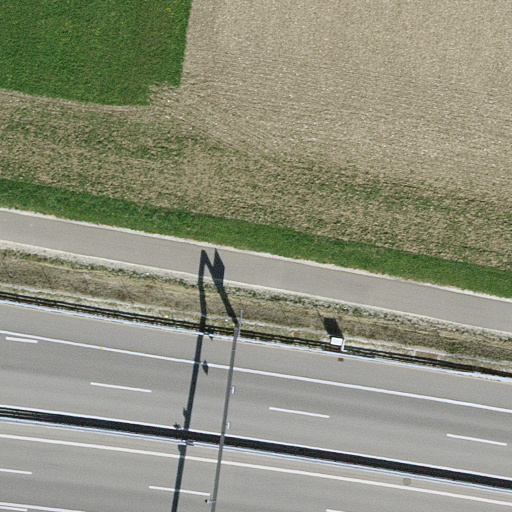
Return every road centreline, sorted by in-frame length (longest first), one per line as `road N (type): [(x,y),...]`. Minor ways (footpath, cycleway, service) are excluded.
road 1 (track): [(0,223),(511,318)]
road 2 (motorway): [(511,443),(0,369)]
road 3 (motorway): [(0,471),(328,511)]
